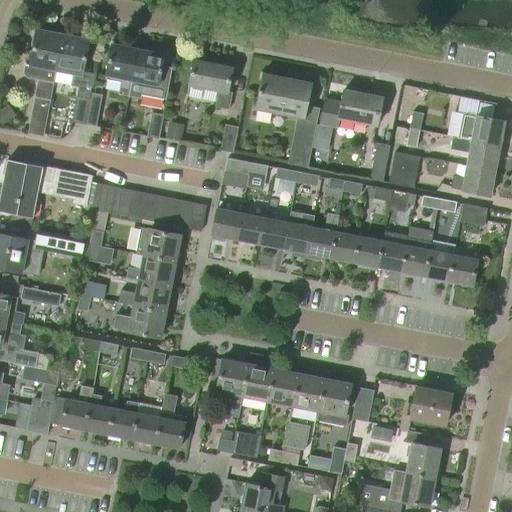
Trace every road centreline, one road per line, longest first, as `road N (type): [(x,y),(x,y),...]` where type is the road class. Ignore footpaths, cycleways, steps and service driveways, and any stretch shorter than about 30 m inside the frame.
road 1 (residential): [(511,87),(68,0)]
road 2 (residential): [(505,359),(295,319)]
road 3 (residential): [(476,511),(505,359)]
